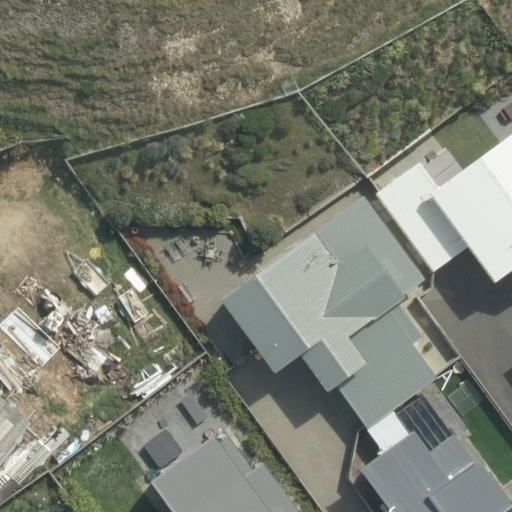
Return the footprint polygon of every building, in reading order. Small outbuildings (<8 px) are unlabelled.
[(511,138),(508,133),(434,187),(417,163),(375,194),(433,272),(466,248),(490,282),(509,268),(511,268),(511,138)] [(434,377),(409,343),(418,337),(392,301),(422,280),(361,197),(219,301),(271,372),(296,354),(323,392),(333,385),(365,428),(434,377)] [(0,345),(0,352),(52,403),(75,379),(20,325),(0,345)] [(0,488),(44,439),(0,399),(0,488)] [(294,511),(233,428),(156,485),(175,511),(294,511)] [(430,465),(418,447),(366,482),(386,511),(511,511),(511,507),(466,440),(430,465)]
